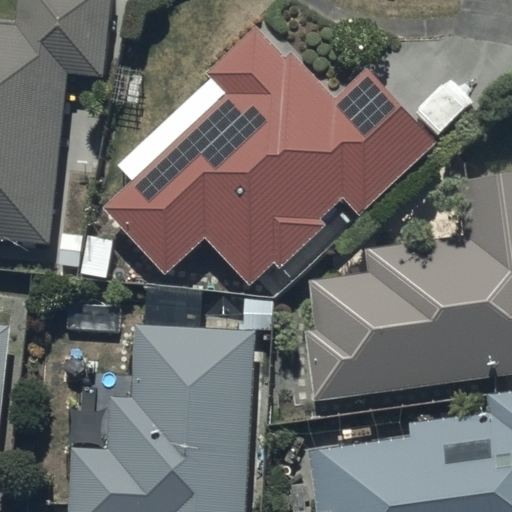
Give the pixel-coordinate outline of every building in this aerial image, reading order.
[(110,0),(19,0),(15,42),(0,40),(0,251),(55,257),(70,89),(102,92),(110,0)] [(225,106),(104,225),(167,288),(205,251),(252,299),(275,277),(281,283),(326,238),(320,233),(343,211),(362,230),(436,158),(365,87),(338,113),(294,69),(288,74),(258,43),(210,91),(225,106)] [(511,189),(456,195),(462,254),(369,264),(372,286),(313,292),(318,343),(308,344),(315,408),(511,388),(511,189)] [(0,443),(11,339),(0,337),(0,443)] [(250,511),(257,343),(135,339),(133,413),(111,412),(109,468),(71,466),(69,511),(250,511)] [(412,452),(312,465),(317,511),(511,511),(511,401),(491,404),(494,425),(410,435),(412,452)]
